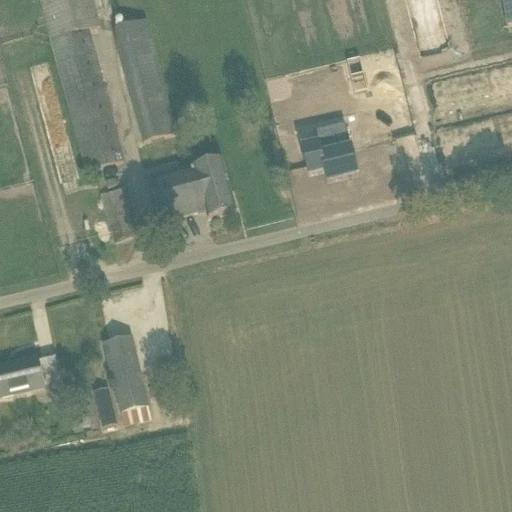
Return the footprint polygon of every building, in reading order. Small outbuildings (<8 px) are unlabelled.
[(40,0),(88,175),(124,165),(89,33),(99,31),(91,0),(40,0)] [(266,0),(282,75),(331,65),(317,0),(266,0)] [(328,27),(335,63),(380,54),(369,0),(342,0),(347,23),(328,27)] [(511,28),(511,0),(503,0),(508,29),(511,28)] [(414,26),(420,56),(450,49),(444,19),(414,26)] [(177,138),(147,26),(114,36),(144,146),(177,138)] [(332,90),(336,105),(391,90),(382,60),(309,80),(314,95),(332,90)] [(321,159),(327,186),(358,179),(352,151),(351,152),(345,128),(330,132),(333,144),(318,148),(321,159)] [(149,183),(161,226),(205,213),(208,223),(237,215),(222,163),(149,183)] [(102,198),(115,246),(139,239),(126,192),(102,198)] [(104,347),(121,417),(125,431),(152,425),(148,411),(132,340),(104,347)] [(0,401),(44,391),(38,362),(0,371),(0,401)] [(108,391),(93,396),(103,431),(118,426),(108,391)] [(79,431),(92,429),(90,420),(75,423),(71,424),(72,433),(79,431)]
